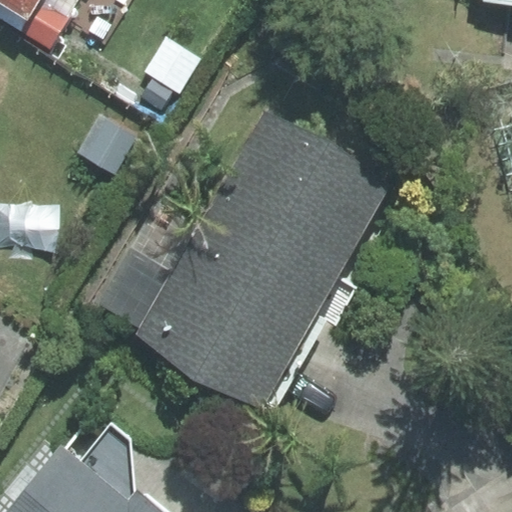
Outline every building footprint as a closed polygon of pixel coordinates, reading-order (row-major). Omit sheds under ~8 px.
[(0,0),(0,11),(46,41),(73,0),(0,0)] [(511,0),(476,0),(475,14),(511,16),(511,0)] [(104,188),(136,140),(95,113),(63,161),(104,188)] [(185,217),(153,200),(85,324),(253,416),(378,188),(242,113),(185,217)] [(165,511),(135,486),(133,448),(102,422),(74,456),(55,440),(0,504),(0,511),(165,511)]
